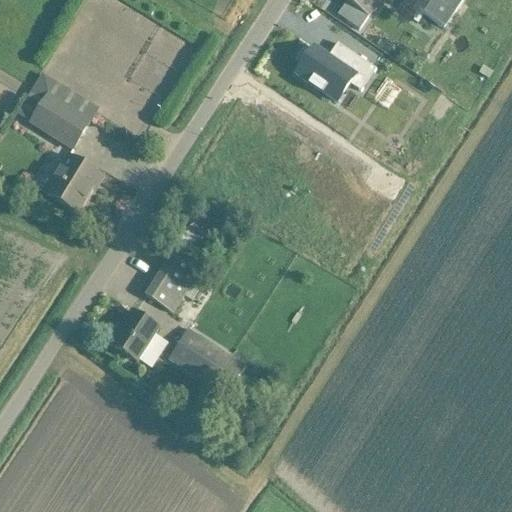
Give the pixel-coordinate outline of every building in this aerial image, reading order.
[(339,0),(367,21),(381,0),(339,0)] [(445,31),(465,0),(406,0),(404,4),(445,31)] [(314,50),(296,77),(309,86),(309,88),(323,97),(324,96),(334,103),(337,105),(339,102),(344,96),(350,86),(361,94),(377,72),(350,54),(341,69),(328,60),(314,50)] [(90,125),(73,114),(48,98),(31,126),(73,152),(90,125)] [(101,179),(84,168),(69,159),(46,197),(77,216),(101,179)] [(199,275),(185,265),(168,255),(142,298),(159,309),(170,316),(185,295),(192,301),(203,285),(195,280),(199,275)] [(132,313),(128,320),(112,344),(134,358),(135,358),(139,360),(159,331),(132,313)] [(227,399),(246,369),(188,332),(169,362),(227,399)]
